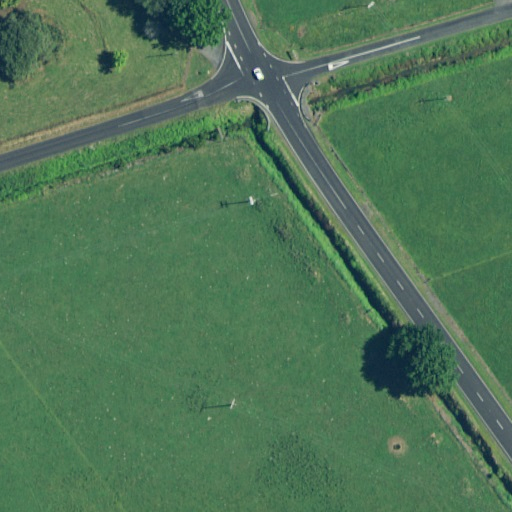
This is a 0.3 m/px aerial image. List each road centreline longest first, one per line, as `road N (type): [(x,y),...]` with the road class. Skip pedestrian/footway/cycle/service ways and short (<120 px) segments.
road 1 (unclassified): [(511,441),(261,75)]
road 2 (unclassified): [(261,75),(244,74),(176,107),(0,161)]
road 3 (unclassified): [(511,7),(284,76),(261,75)]
